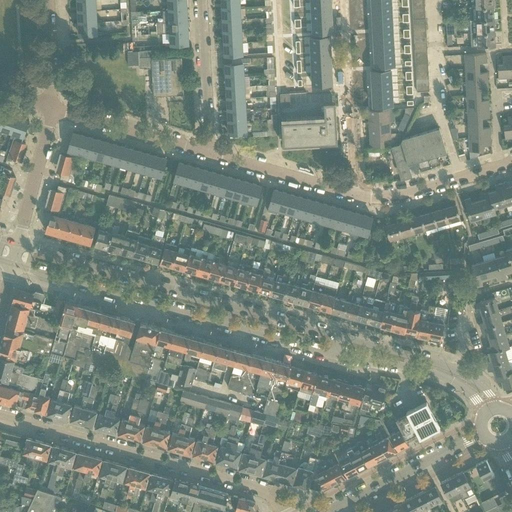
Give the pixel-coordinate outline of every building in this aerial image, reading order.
[(93,0),(77,0),(78,12),(94,11),(93,0)] [(167,0),(168,10),(169,10),(186,9),(185,0),(167,0)] [(240,0),(221,0),(222,9),(240,8),(240,0)] [(331,1),(311,2),(312,13),(331,12),(331,1)] [(391,3),(372,4),(372,12),(391,11),(391,3)] [(469,7),(470,20),(493,19),(492,6),(475,7),(469,7)] [(240,8),(222,9),(223,21),(241,20),(240,8)] [(168,10),(163,11),(163,22),(164,22),(168,22),(170,22),(186,21),(186,9),(169,10),(168,10)] [(94,11),(78,12),(79,23),(95,22),(94,11)] [(391,11),(372,12),(372,20),(392,19),(391,11)] [(331,12),(312,13),(312,23),(332,22),(331,12)] [(392,19),(372,20),(373,27),(392,26),(392,19)] [(470,20),(470,33),(494,32),(493,19),(470,20)] [(241,20),(223,21),(223,32),(242,31),(241,20)] [(168,22),(164,22),(165,34),(169,34),(171,33),(187,33),(186,21),(170,22),(168,22)] [(456,21),(446,22),(446,27),(446,34),(451,34),(456,34),(456,21)] [(95,22),(79,23),(79,35),(102,34),(101,31),(95,32),(95,22)] [(332,22),(312,23),(313,33),(332,32),(332,22)] [(392,26),(373,27),(373,35),(393,34),(392,26)] [(242,31),(223,32),(224,44),(242,43),(247,43),(246,31),(242,31)] [(470,33),(471,46),(495,45),(494,32),(470,33)] [(171,33),(169,34),(169,45),(178,45),(188,44),(187,33),(171,33)] [(393,34),(373,35),(374,43),(393,42),(393,34)] [(329,35),(310,37),(310,46),(330,45),(329,35)] [(393,42),(374,43),(374,51),(394,50),(393,42)] [(242,43),(224,44),(224,56),(234,55),(243,55),(247,55),(247,53),(248,53),(248,49),(247,43),(242,43)] [(330,45),(310,46),(311,56),(330,55),(330,45)] [(139,52),(138,52),(139,65),(139,68),(152,68),(153,96),(183,95),(181,58),(152,59),(152,57),(153,57),(153,50),(139,51),(139,52)] [(394,50),(374,51),(375,59),(394,58),(394,50)] [(138,52),(127,53),(127,66),(139,65),(138,52)] [(464,54),(465,69),(479,68),(479,63),(486,63),(486,53),(464,54)] [(330,55),(311,56),(311,66),(331,65),(330,55)] [(511,77),(511,76),(511,56),(502,57),(502,64),(497,65),(498,78),(511,77)] [(394,58),(375,59),(375,67),(394,66),(394,58)] [(235,64),(225,64),(226,76),(242,75),(241,63),(235,64)] [(331,65),(311,66),(312,76),(331,75),(331,65)] [(465,69),(466,82),(487,81),(487,72),(479,73),(479,68),(465,69)] [(390,69),(371,70),(371,78),(391,76),(390,69)] [(242,75),(226,76),(226,87),(243,86),(242,75)] [(331,75),(312,76),(312,85),(332,84),(331,75)] [(391,76),(371,78),(372,85),(391,84),(391,76)] [(466,82),(466,96),(480,95),(480,91),(488,90),(487,81),(466,82)] [(391,84),(372,85),(372,92),(392,91),(391,84)] [(266,85),(262,86),(263,90),(266,90),(266,97),(276,96),(275,92),(275,85),(269,85),(266,85)] [(243,86),(226,87),(227,99),(243,98),(250,98),(250,91),(255,91),(254,86),(243,87),(243,86)] [(392,91),(372,92),(373,100),(392,98),(392,91)] [(289,95),(280,96),(280,109),(290,108),(289,95)] [(466,96),(467,110),(489,109),(488,100),(480,100),(480,95),(466,96)] [(243,98),(227,99),(227,111),(244,110),(243,98)] [(392,98),(373,100),(373,107),(392,106),(392,98)] [(287,121),(281,122),(282,135),(283,143),(283,145),(337,142),(337,140),(336,118),(335,107),(335,102),(324,102),(324,115),(325,119),(287,121)] [(368,110),(369,123),(390,122),(389,109),(368,110)] [(467,110),(468,124),(482,123),(481,118),(489,118),(489,109),(467,110)] [(244,110),(227,111),(228,122),(244,121),(244,110)] [(0,130),(11,134),(17,116),(6,113),(0,130)] [(404,113),(401,121),(406,123),(409,116),(404,113)] [(10,138),(13,139),(21,142),(28,120),(17,116),(11,134),(10,138)] [(511,116),(507,117),(508,125),(503,125),(505,139),(511,137),(511,116)] [(244,121),(228,122),(229,134),(245,133),(244,123),(244,121)] [(406,123),(401,121),(397,129),(402,131),(406,123)] [(369,123),(369,135),(390,133),(390,122),(369,123)] [(468,124),(469,138),(490,136),(490,127),(482,128),(482,123),(468,124)] [(447,153),(442,136),(441,134),(439,128),(430,131),(403,139),(400,143),(399,145),(392,147),(392,148),(392,149),(396,161),(398,166),(397,166),(396,167),(397,167),(398,167),(399,171),(398,172),(399,172),(401,177),(401,180),(411,177),(408,164),(447,153)] [(73,133),(67,155),(75,157),(78,158),(84,136),(73,133)] [(390,133),(369,135),(370,147),(383,146),(383,139),(391,139),(390,133)] [(84,136),(79,154),(87,156),(92,139),(84,136)] [(490,136),(469,138),(469,152),(477,151),(483,151),(483,146),(491,145),(490,136)] [(10,139),(4,156),(21,162),(21,161),(19,161),(25,146),(26,146),(26,145),(10,139)] [(92,139),(87,156),(95,159),(100,141),(92,139)] [(100,141),(95,159),(103,161),(108,143),(100,141)] [(108,143),(103,161),(104,161),(107,162),(111,163),(116,146),(108,143)] [(125,148),(116,146),(111,163),(120,166),(125,148)] [(133,150),(125,148),(120,166),(128,168),(133,150)] [(141,153),(133,150),(128,168),(136,171),(141,153)] [(149,155),(141,153),(136,171),(144,173),(149,155)] [(62,156),(58,172),(73,176),(78,160),(61,155),(61,156),(62,156)] [(157,157),(149,155),(144,173),(152,175),(157,157)] [(166,160),(157,157),(152,175),(161,178),(163,169),(166,160)] [(174,181),(182,183),(187,166),(179,163),(176,173),(174,181)] [(182,183),(190,186),(195,168),(187,166),(182,183)] [(190,186),(198,188),(203,170),(195,168),(190,186)] [(75,170),(71,183),(76,184),(79,171),(75,170)] [(198,188),(206,190),(211,173),(203,170),(198,188)] [(0,172),(0,190),(10,194),(10,193),(8,193),(14,177),(0,172)] [(206,190),(214,193),(219,175),(211,173),(206,190)] [(214,193),(223,195),(228,177),(219,175),(214,193)] [(223,195),(231,197),(236,180),(228,177),(223,195)] [(231,197),(239,200),(244,182),(236,180),(231,197)] [(239,200),(238,203),(246,205),(247,202),(252,185),(244,182),(239,200)] [(505,182),(500,183),(506,204),(511,202),(511,184),(506,187),(505,182)] [(497,190),(489,192),(494,208),(506,204),(500,183),(495,185),(497,190)] [(252,185),(247,202),(255,204),(260,187),(252,185)] [(47,205),(46,206),(63,211),(67,194),(53,190),(48,206),(47,205)] [(268,208),(267,211),(276,213),(277,210),(282,193),(273,190),(271,200),(268,208)] [(486,198),(478,200),(483,216),(495,213),(494,208),(489,192),(485,193),(486,198)] [(277,210),(285,213),(290,195),(282,193),(277,210)] [(108,199),(107,202),(114,204),(113,204),(113,207),(119,208),(119,206),(119,205),(120,203),(121,199),(121,198),(109,195),(108,199)] [(285,213),(293,215),(298,198),(290,195),(285,213)] [(119,206),(119,208),(130,211),(132,206),(133,202),(121,198),(121,199),(120,203),(119,205),(119,206)] [(293,215),(301,217),(306,200),(298,198),(293,215)] [(483,216),(478,200),(471,202),(470,198),(465,199),(471,220),(483,216)] [(301,217),(309,220),(314,202),(306,200),(301,217)] [(309,220),(318,222),(323,205),(314,202),(309,220)] [(455,205),(444,209),(448,222),(459,218),(459,219),(460,219),(456,204),(455,205)] [(318,222),(326,224),(331,207),(323,205),(318,222)] [(132,206),(130,211),(142,215),(144,210),(132,206)] [(154,207),(151,215),(157,216),(159,210),(159,209),(154,207)] [(326,224),(334,227),(339,209),(331,207),(326,224)] [(159,210),(157,216),(164,218),(166,211),(159,209),(159,210)] [(334,227),(342,229),(347,212),(339,209),(334,227)] [(444,209),(433,212),(437,225),(448,222),(444,209)] [(48,218),(45,231),(91,244),(97,224),(90,222),(89,226),(54,216),(55,212),(50,211),(48,217),(48,218)] [(347,212),(342,229),(351,231),(355,214),(347,212)] [(433,212),(421,216),(425,229),(427,234),(438,231),(436,225),(437,225),(433,212)] [(351,231),(350,235),(357,237),(358,234),(363,216),(355,214),(351,231)] [(363,216),(358,234),(366,236),(371,219),(363,216)] [(421,216),(409,219),(413,232),(425,229),(421,216)] [(409,219),(398,223),(402,236),(413,232),(409,219)] [(204,223),(202,230),(208,232),(210,225),(204,223)] [(261,223),(258,230),(264,232),(267,224),(261,223)] [(402,236),(398,223),(386,226),(386,225),(390,240),(390,239),(402,236)] [(97,235),(95,245),(107,248),(112,232),(113,226),(107,225),(106,230),(99,228),(97,235)] [(210,225),(208,232),(214,234),(216,227),(210,225)] [(511,227),(503,230),(504,235),(511,232),(511,227)] [(221,229),(219,235),(228,237),(229,231),(221,229)] [(120,252),(133,256),(138,235),(139,233),(126,230),(124,235),(120,252)] [(489,236),(488,231),(478,234),(479,239),(489,236)] [(119,253),(120,252),(124,235),(112,232),(107,248),(107,250),(119,253)] [(236,233),(233,241),(245,244),(248,236),(236,233)] [(152,240),(146,259),(158,263),(160,253),(162,248),(164,238),(153,235),(152,240)] [(502,235),(492,238),(494,244),(504,241),(502,235)] [(138,236),(133,256),(146,259),(152,240),(138,236)] [(259,239),(257,246),(264,248),(265,241),(259,239)] [(488,240),(478,243),(479,247),(480,248),(490,245),(490,244),(488,240)] [(272,241),(269,249),(281,252),(283,244),(272,241)] [(165,242),(159,263),(172,267),(176,251),(177,250),(176,250),(177,246),(165,242)] [(475,243),(468,245),(470,250),(470,251),(480,248),(479,247),(478,243),(475,243)] [(176,251),(172,267),(173,267),(175,268),(184,270),(190,249),(184,248),(183,253),(176,251)] [(184,270),(196,274),(201,257),(194,255),(196,251),(190,249),(184,270)] [(302,250),(300,259),(306,261),(309,251),(302,250)] [(309,251),(306,261),(313,263),(316,253),(309,251)] [(440,251),(433,253),(435,259),(442,256),(440,251)] [(196,274),(208,277),(212,260),(206,258),(207,254),(202,253),(201,257),(196,274)] [(511,269),(508,254),(496,258),(502,279),(507,277),(505,272),(511,270),(511,269)] [(322,255),(320,261),(329,264),(331,258),(322,255)] [(221,281),(226,264),(218,262),(219,258),(213,256),(212,260),(208,277),(221,281)] [(496,258),(484,261),(488,277),(496,275),(497,280),(502,279),(496,258)] [(336,259),(334,265),(343,268),(344,266),(345,262),(336,259)] [(436,264),(435,264),(435,269),(443,269),(443,264),(442,259),(436,259),(436,264)] [(233,284),(238,268),(239,263),(227,260),(226,264),(221,281),(233,284)] [(488,277),(484,261),(471,265),(477,286),(482,284),(481,279),(488,277)] [(238,268),(233,284),(245,287),(250,271),(251,267),(245,265),(239,263),(238,268)] [(357,266),(356,270),(366,273),(365,274),(364,278),(367,279),(368,276),(368,275),(370,269),(357,265),(357,266)] [(250,271),(245,287),(257,291),(263,270),(257,268),(257,269),(251,267),(250,271)] [(264,267),(263,270),(257,291),(271,295),(275,279),(274,279),(276,273),(270,272),(268,269),(264,267)] [(368,275),(368,276),(373,278),(374,274),(380,276),(381,273),(382,272),(370,269),(368,275)] [(420,273),(418,280),(425,281),(425,280),(439,280),(439,277),(441,277),(442,272),(420,273)] [(275,279),(271,295),(282,298),(289,275),(283,273),(283,276),(277,274),(276,279),(275,279)] [(411,274),(408,287),(413,288),(414,288),(417,273),(411,273),(411,274)] [(295,301),(299,286),(293,284),(295,277),(289,275),(282,298),(295,301)] [(299,286),(295,301),(296,302),(307,305),(314,282),(309,280),(307,285),(301,283),(300,286),(299,286)] [(326,285),(319,308),(331,312),(335,297),(337,288),(339,283),(327,280),(326,285)] [(307,305),(319,308),(326,285),(314,282),(307,305)] [(390,282),(388,290),(394,292),(396,284),(390,282)] [(16,291),(13,301),(40,309),(41,303),(44,304),(46,297),(44,293),(36,291),(33,293),(28,292),(19,290),(16,291)] [(404,332),(403,333),(416,336),(416,335),(420,317),(419,317),(418,317),(420,311),(415,310),(415,308),(418,297),(412,295),(409,307),(404,332)] [(360,304),(356,319),(367,322),(368,322),(372,308),(373,308),(375,299),(368,297),(362,296),(360,304)] [(331,312),(343,315),(347,300),(335,297),(331,312)] [(480,307),(482,315),(498,310),(495,297),(474,304),(475,308),(480,307)] [(372,308),(368,322),(369,322),(379,325),(385,302),(380,301),(375,299),(373,308),(372,308)] [(55,307),(53,313),(61,315),(65,302),(57,300),(55,307)] [(347,300),(343,315),(344,315),(356,319),(360,304),(348,301),(348,300),(347,300)] [(56,332),(54,340),(50,353),(63,356),(72,323),(73,319),(74,317),(77,304),(66,301),(65,302),(61,315),(57,327),(56,332)] [(385,302),(379,325),(385,327),(385,328),(389,329),(390,328),(392,329),(396,313),(394,312),(396,304),(385,302)] [(12,303),(9,314),(48,325),(49,322),(44,320),(44,319),(38,317),(38,316),(34,315),(35,309),(12,303)] [(55,307),(44,304),(41,303),(40,309),(53,313),(55,307)] [(72,323),(63,356),(73,359),(76,359),(78,352),(84,329),(86,323),(90,308),(77,304),(74,317),(73,319),(72,323)] [(404,332),(409,307),(398,304),(396,311),(397,313),(396,313),(392,329),(394,329),(394,330),(398,331),(399,331),(404,332)] [(420,317),(416,335),(417,335),(419,335),(419,336),(422,337),(423,336),(428,337),(435,306),(429,305),(428,310),(420,308),(420,311),(418,317),(419,317),(420,317)] [(435,306),(428,337),(434,339),(435,340),(437,340),(439,340),(440,340),(444,324),(447,309),(435,306)] [(84,329),(78,352),(90,356),(96,333),(102,311),(90,308),(86,323),(84,329)] [(480,323),(481,328),(502,322),(498,310),(482,315),(484,322),(480,323)] [(102,311),(96,333),(109,336),(111,329),(117,331),(117,330),(118,329),(118,326),(119,324),(113,322),(115,315),(102,311)] [(9,314),(6,324),(24,329),(26,324),(52,332),(52,331),(56,332),(57,327),(48,325),(9,314)] [(115,315),(113,322),(119,324),(118,326),(118,329),(117,330),(117,331),(115,338),(129,342),(131,334),(132,330),(135,320),(121,317),(115,315)] [(128,344),(120,371),(145,379),(153,349),(159,328),(140,322),(138,332),(134,343),(134,346),(128,344)] [(487,331),(489,339),(505,334),(502,322),(481,328),(482,333),(487,331)] [(6,326),(1,342),(20,348),(20,347),(44,354),(50,356),(50,353),(54,340),(6,326)] [(153,349),(145,379),(146,379),(157,382),(160,369),(163,369),(167,353),(173,332),(159,328),(153,349)] [(192,386),(193,379),(204,340),(173,332),(167,353),(182,357),(184,349),(186,350),(184,357),(183,357),(178,374),(176,381),(192,386)] [(78,352),(76,359),(85,362),(120,372),(120,371),(128,344),(129,342),(115,338),(109,336),(96,333),(90,356),(78,352)] [(487,348),(488,352),(504,348),(509,346),(505,334),(489,339),(491,346),(487,348)] [(204,340),(193,379),(200,381),(207,383),(211,371),(212,366),(213,363),(219,344),(204,340)] [(1,342),(0,347),(0,353),(8,356),(26,361),(28,355),(29,350),(28,350),(20,347),(20,348),(1,342)] [(211,371),(207,383),(219,386),(221,385),(228,362),(234,363),(236,357),(229,355),(231,348),(219,344),(213,363),(212,366),(211,371)] [(490,360),(486,361),(487,366),(507,360),(508,360),(507,359),(511,357),(511,348),(511,345),(509,346),(504,348),(488,352),(490,360)] [(236,357),(234,363),(227,388),(241,392),(251,354),(231,348),(229,355),(236,357)] [(44,354),(40,366),(46,368),(49,360),(50,356),(44,354)] [(241,392),(254,396),(265,358),(251,354),(241,392)] [(0,355),(0,367),(22,374),(24,368),(13,365),(15,360),(0,355)] [(254,396),(267,400),(278,361),(265,358),(254,396)] [(507,360),(487,366),(488,370),(493,369),(495,376),(511,372),(511,371),(511,358),(508,360),(507,360)] [(73,359),(72,364),(84,368),(85,362),(76,359),(73,359)] [(278,361),(267,400),(263,413),(277,417),(285,386),(287,381),(290,366),(291,365),(278,361)] [(86,363),(84,369),(93,372),(95,365),(86,363)] [(304,370),(290,366),(287,381),(285,386),(297,390),(298,384),(300,385),(304,370)] [(0,367),(0,383),(9,386),(9,383),(28,389),(31,389),(33,388),(34,386),(37,387),(37,388),(35,393),(39,395),(39,393),(43,380),(30,376),(22,374),(0,367)] [(24,368),(22,374),(30,376),(32,370),(24,368)] [(160,369),(157,382),(158,382),(168,385),(175,387),(176,381),(178,374),(163,370),(163,369),(160,369)] [(304,370),(300,385),(301,385),(300,391),(312,394),(317,374),(305,370),(304,370)] [(511,371),(511,372),(495,376),(497,381),(501,380),(504,387),(511,384),(511,371)] [(19,396),(17,405),(20,406),(22,406),(23,406),(23,407),(25,408),(42,412),(45,413),(45,412),(48,403),(50,396),(45,394),(50,374),(45,373),(43,380),(39,393),(39,395),(35,393),(30,392),(28,398),(25,397),(25,398),(22,397),(19,396)] [(317,374),(310,400),(309,404),(316,406),(318,398),(326,400),(328,395),(327,395),(332,378),(328,377),(327,376),(325,375),(323,376),(317,374)] [(328,395),(326,400),(325,406),(330,407),(333,397),(336,398),(337,397),(342,380),(338,379),(336,379),(332,378),(327,395),(328,395)] [(146,379),(144,384),(156,387),(157,382),(146,379)] [(348,382),(342,380),(337,397),(336,398),(343,400),(340,410),(345,411),(352,384),(348,383),(348,382)] [(70,420),(81,424),(92,386),(93,383),(85,381),(82,395),(83,395),(80,406),(74,404),(72,411),(70,420)] [(158,382),(156,389),(166,392),(168,386),(168,385),(158,382)] [(22,397),(25,398),(25,397),(28,398),(30,392),(28,391),(9,386),(0,383),(0,400),(14,405),(18,394),(22,395),(22,397)] [(9,383),(9,386),(28,391),(28,389),(9,383)] [(357,385),(352,384),(345,411),(351,413),(354,403),(359,404),(360,403),(359,403),(364,387),(361,387),(361,386),(359,385),(357,385)] [(366,411),(369,412),(372,402),(382,405),(386,388),(374,384),(372,390),(366,388),(359,409),(366,411)] [(92,386),(81,424),(93,427),(97,411),(91,409),(97,390),(95,387),(92,386)] [(47,414),(57,417),(65,390),(60,389),(57,400),(51,398),(47,414)] [(65,390),(57,417),(68,420),(72,404),(67,403),(70,392),(65,390)] [(183,390),(180,401),(192,405),(195,394),(183,390)] [(95,427),(105,430),(115,395),(110,393),(104,413),(99,412),(95,427)] [(195,394),(192,405),(204,408),(207,397),(195,394)] [(115,395),(105,430),(115,433),(120,418),(115,416),(120,396),(115,395)] [(207,397),(204,408),(215,411),(218,400),(207,397)] [(117,434),(129,437),(140,399),(135,398),(134,398),(128,419),(122,418),(117,434)] [(140,399),(129,437),(140,440),(145,424),(139,422),(142,413),(145,414),(149,402),(140,399)] [(215,411),(215,413),(227,416),(230,404),(218,400),(215,411)] [(406,411),(408,415),(407,416),(406,414),(398,418),(396,419),(399,425),(407,441),(409,440),(409,439),(417,435),(416,434),(417,433),(419,437),(439,427),(426,401),(406,411)] [(227,416),(226,417),(238,420),(239,419),(242,407),(230,404),(227,416)] [(280,406),(277,416),(283,418),(285,412),(288,414),(290,409),(280,406)] [(163,413),(154,444),(166,447),(170,432),(164,430),(170,408),(164,407),(163,413)] [(242,407),(239,419),(245,421),(249,409),(242,407)] [(142,441),(154,444),(163,413),(157,411),(153,427),(147,425),(145,431),(142,441)] [(254,411),(251,422),(263,426),(266,414),(254,411)] [(293,420),(303,423),(305,414),(296,411),(293,420)] [(184,412),(181,423),(186,424),(189,417),(189,413),(184,412)] [(363,427),(368,428),(370,418),(361,415),(359,422),(364,423),(363,427)] [(186,424),(179,451),(190,454),(195,439),(189,437),(194,418),(189,417),(186,424)] [(277,423),(276,427),(286,430),(288,426),(289,422),(278,418),(277,423)] [(395,431),(390,434),(393,441),(398,450),(408,445),(407,441),(399,425),(397,422),(390,423),(393,428),(395,431)] [(167,448),(179,451),(186,424),(181,423),(178,434),(172,432),(167,448)] [(332,423),(330,433),(340,435),(340,432),(342,425),(332,423)] [(231,425),(229,435),(234,437),(237,427),(231,425)] [(308,426),(306,433),(313,435),(320,437),(322,430),(315,428),(308,426)] [(324,426),(322,433),(330,434),(331,427),(324,426)] [(348,426),(347,433),(348,434),(354,435),(355,428),(348,426)] [(203,458),(210,433),(211,429),(210,428),(205,427),(201,440),(197,439),(192,455),(203,458)] [(210,433),(203,458),(214,461),(216,451),(218,445),(212,443),(215,435),(217,428),(211,427),(210,428),(211,429),(210,433)] [(379,432),(375,434),(378,441),(386,456),(396,451),(388,436),(383,439),(379,432)] [(257,444),(250,471),(261,474),(265,457),(260,456),(266,436),(260,434),(257,444)] [(215,461),(226,464),(234,437),(229,435),(226,446),(220,444),(215,461)] [(234,437),(226,464),(237,467),(242,450),(236,449),(239,438),(234,437)] [(370,437),(366,439),(377,461),(386,456),(378,441),(377,442),(374,443),(374,444),(370,437)] [(24,447),(23,453),(28,454),(27,460),(28,460),(27,465),(32,466),(39,441),(27,438),(24,447)] [(357,446),(360,450),(368,466),(377,461),(366,439),(361,441),(357,442),(357,446)] [(39,441),(32,466),(37,467),(38,462),(39,458),(47,460),(48,454),(51,444),(39,441)] [(284,441),(281,451),(282,451),(287,453),(290,442),(284,441)] [(239,468),(250,471),(257,444),(252,443),(249,453),(243,451),(239,468)] [(52,473),(57,474),(65,448),(53,445),(49,461),(55,463),(52,473)] [(351,446),(347,449),(358,471),(368,466),(360,450),(357,446),(357,445),(352,448),(351,446)] [(65,448),(57,474),(62,476),(65,465),(72,467),(76,451),(65,448)] [(263,475),(274,478),(282,451),(281,451),(276,449),(273,460),(267,458),(263,475)] [(341,451),(336,454),(347,476),(358,471),(347,449),(341,451)] [(282,451),(274,478),(292,483),(294,473),(296,466),(291,465),(293,458),(288,456),(288,453),(287,453),(282,451)] [(83,480),(90,455),(78,452),(74,467),(81,469),(75,488),(81,490),(83,480)] [(102,459),(90,455),(83,480),(88,482),(89,477),(90,478),(92,472),(98,474),(102,459)] [(334,455),(324,461),(335,483),(345,477),(341,468),(337,462),(334,455)] [(0,463),(17,468),(18,461),(0,456),(0,463)] [(293,483),(293,484),(310,488),(312,478),(312,476),(311,476),(317,458),(309,456),(308,462),(305,461),(302,462),(300,464),(299,466),(298,466),(296,474),(293,483)] [(317,458),(311,476),(312,476),(312,478),(315,477),(317,480),(314,481),(313,489),(319,491),(324,488),(335,483),(324,461),(323,461),(323,460),(317,458)] [(104,459),(100,475),(106,477),(103,487),(108,489),(116,462),(104,459)] [(486,459),(475,465),(483,480),(494,474),(486,459)] [(116,462),(108,489),(113,490),(116,480),(123,482),(127,466),(116,462)] [(126,476),(125,482),(130,483),(127,494),(132,495),(139,469),(129,466),(126,476)] [(139,469),(132,495),(137,497),(140,486),(145,487),(150,472),(139,469)] [(463,471),(451,477),(459,491),(463,500),(474,494),(470,485),(468,480),(463,471)] [(150,500),(155,502),(162,475),(152,472),(147,488),(153,490),(150,500)] [(13,480),(27,483),(29,478),(15,474),(13,480)] [(162,475),(155,502),(159,503),(160,503),(163,492),(168,494),(173,478),(162,475)] [(447,497),(459,491),(451,477),(440,483),(447,497)] [(172,488),(170,496),(174,497),(173,502),(178,504),(177,509),(182,510),(184,511),(191,484),(174,479),(172,488)] [(189,511),(193,499),(216,505),(220,506),(224,507),(228,494),(191,484),(184,511),(182,510),(182,511),(189,511)] [(435,485),(423,491),(430,506),(442,500),(435,485)] [(27,487),(24,496),(32,498),(36,491),(27,487)] [(103,487),(100,496),(105,498),(108,489),(103,487)] [(39,489),(27,511),(49,511),(55,500),(56,497),(57,495),(52,493),(46,491),(39,489)] [(423,491),(412,497),(420,511),(430,506),(423,491)] [(80,493),(78,500),(90,503),(92,496),(80,493)] [(228,494),(226,501),(229,502),(231,504),(232,506),(234,508),(235,510),(235,511),(247,511),(258,507),(255,501),(243,498),(228,494)] [(22,495),(22,505),(30,503),(32,498),(24,496),(22,495)] [(55,500),(49,511),(56,511),(61,502),(63,497),(57,495),(56,497),(55,500)] [(493,496),(480,503),(484,511),(485,511),(497,505),(493,496)] [(511,511),(511,510),(505,496),(499,498),(505,510),(500,511),(511,511)] [(412,497),(401,502),(406,511),(418,511),(420,511),(412,497)] [(194,502),(191,511),(199,511),(202,504),(194,502)] [(406,511),(401,502),(388,509),(389,511),(406,511)]
